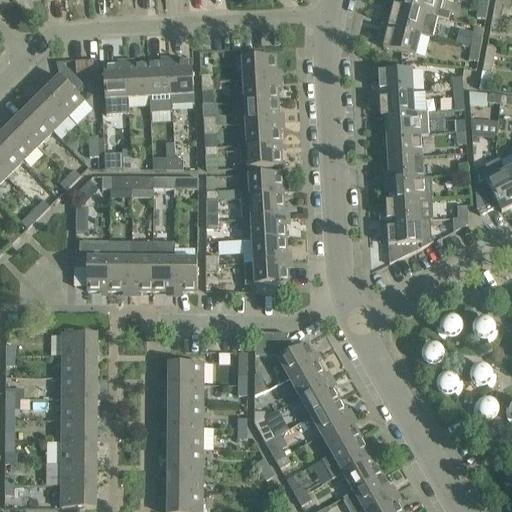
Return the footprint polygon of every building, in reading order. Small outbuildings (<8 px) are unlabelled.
[(440,11),(442,0),(400,0),(398,8),(437,18),(437,19),(449,22),(451,14),(440,11)] [(480,0),(479,8),(488,9),(489,0),(480,0)] [(382,26),(420,36),(432,39),(437,19),(437,18),(398,8),(393,6),(391,18),(385,17),(382,26)] [(492,18),(501,20),(503,7),(494,6),(492,18)] [(485,21),(488,9),(479,8),(477,19),(485,21)] [(492,18),(490,30),(499,32),(501,20),(492,18)] [(420,36),(382,26),(380,36),(386,38),(383,50),(415,58),(420,36)] [(460,30),(456,45),(470,48),(473,34),(460,30)] [(480,51),(482,39),(473,37),(471,50),(480,51)] [(484,60),(493,62),(495,50),(487,48),(484,60)] [(480,51),(471,50),(469,62),(478,63),(480,51)] [(275,58),(242,60),(243,82),(276,81),(275,58)] [(479,90),(488,91),(493,62),(484,60),(479,90)] [(192,63),(169,64),(171,97),(172,107),(194,106),(192,63)] [(169,64),(147,65),(149,99),(150,115),(172,113),(172,107),(171,97),(169,64)] [(147,65),(126,67),(127,100),(149,99),(147,65)] [(126,67),(103,68),(106,117),(128,116),(127,100),(126,67)] [(379,86),(373,86),(373,96),(413,94),(411,72),(378,74),(379,86)] [(213,76),(201,76),(201,85),(213,84),(213,83),(213,76)] [(60,79),(44,94),(68,119),(84,103),(60,79)] [(463,91),(462,79),(453,80),(454,91),(463,91)] [(276,81),(243,82),(245,104),(278,102),(276,81)] [(213,84),(201,85),(202,93),(214,92),(213,84)] [(463,91),(454,91),(455,103),(463,103),(463,91)] [(44,94),(29,110),(53,134),(68,119),(44,94)] [(413,94),(373,96),(374,106),(380,106),(380,118),(385,118),(385,117),(414,115),(413,94)] [(488,96),(469,94),(470,108),(487,110),(488,105),(500,106),(501,98),(488,96)] [(511,98),(501,98),(500,106),(511,107),(511,98)] [(278,102),(245,104),(246,126),(279,124),(278,102)] [(29,110),(13,125),(38,149),(53,134),(29,110)] [(386,128),(380,129),(381,139),(420,137),(429,136),(428,114),(427,114),(419,114),(414,115),(385,117),(385,118),(386,128)] [(215,119),(203,119),(204,128),(216,127),(215,119)] [(465,134),(465,122),(456,123),(457,134),(465,134)] [(279,124),(246,126),(247,147),(280,145),(279,124)] [(13,125),(0,137),(0,141),(22,164),(38,149),(13,125)] [(216,127),(204,128),(204,136),(216,135),(216,127)] [(465,134),(457,134),(458,147),(466,146),(465,134)] [(420,137),(381,139),(381,149),(387,149),(388,160),(421,158),(420,137)] [(88,139),(89,149),(98,149),(98,139),(88,139)] [(0,141),(0,172),(7,179),(22,164),(0,141)] [(174,144),(166,145),(166,160),(166,172),(175,172),(175,160),(174,144)] [(280,145),(247,147),(248,170),(281,168),(280,145)] [(98,149),(89,149),(89,159),(98,159),(98,149)] [(217,149),(205,149),(206,158),(218,157),(217,149)] [(123,160),(123,172),(131,172),(131,160),(131,152),(123,152),(123,155),(123,160)] [(389,171),(383,172),(383,182),(422,180),(421,158),(388,160),(389,171)] [(131,160),(131,172),(140,172),(140,160),(131,160)] [(175,160),(175,172),(183,172),(183,160),(175,160)] [(501,214),(511,208),(511,186),(505,173),(499,161),(474,173),(476,210),(480,217),(498,208),(501,214)] [(459,166),(460,177),(468,177),(468,165),(459,166)] [(74,172),(67,179),(73,185),(81,178),(74,172)] [(282,175),(249,177),(250,200),(283,198),(282,175)] [(468,177),(460,177),(460,190),(469,189),(468,177)] [(66,193),(73,185),(67,179),(60,186),(66,193)] [(102,179),(102,191),(110,191),(110,179),(106,179),(102,179)] [(110,179),(110,191),(132,191),(132,179),(110,179)] [(154,179),(132,179),(132,191),(154,191),(154,179)] [(154,179),(154,191),(167,191),(175,191),(175,179),(167,179),(154,179)] [(175,179),(175,191),(176,191),(198,192),(198,180),(175,179)] [(422,180),(383,182),(384,192),(390,192),(390,203),(419,202),(432,201),(431,179),(422,180)] [(206,193),(206,202),(218,202),(218,193),(206,193)] [(250,200),(241,200),(242,222),(251,221),(284,219),(283,198),(250,200)] [(43,216),(50,209),(44,202),(36,209),(43,216)] [(386,215),(380,215),(381,226),(420,223),(420,222),(419,202),(390,203),(385,203),(386,215)] [(35,223),(43,216),(36,209),(29,217),(35,223)] [(466,209),(458,209),(458,221),(467,221),(466,209)] [(76,210),(76,234),(80,234),(86,234),(86,210),(76,210)] [(206,215),(206,223),(218,223),(218,215),(206,215)] [(251,221),(242,222),(243,243),(253,243),(286,241),(284,219),(251,221)] [(458,221),(453,222),(454,234),(467,227),(467,221),(458,221)] [(420,223),(381,226),(381,236),(387,235),(388,248),(390,248),(391,264),(388,265),(389,266),(421,251),(433,244),(431,239),(430,223),(430,222),(420,222),(420,223)] [(206,223),(206,231),(218,232),(218,223),(206,223)] [(12,246),(19,239),(13,233),(6,240),(12,246)] [(243,243),(242,243),(244,265),(254,264),(287,262),(286,241),(253,243),(243,243)] [(80,244),(79,260),(87,260),(87,288),(87,293),(109,293),(110,244),(80,244)] [(110,244),(109,293),(131,294),(132,244),(110,244)] [(132,244),(131,294),(153,294),(153,260),(153,244),(132,244)] [(153,260),(153,294),(174,294),(175,261),(175,244),(153,244),(153,260)] [(206,258),(206,266),(218,266),(218,258),(206,258)] [(175,261),(174,294),(197,294),(197,261),(175,261)] [(254,264),(244,265),(245,287),(256,287),(256,295),(281,295),(280,285),(288,285),(287,262),(254,264)] [(206,266),(205,275),(218,275),(218,266),(206,266)] [(441,335),(438,337),(438,338),(440,340),(442,342),(443,342),(446,344),(447,344),(451,344),(451,341),(453,341),(454,341),(455,340),(457,339),(458,338),(460,337),(460,336),(461,335),(461,334),(462,332),(462,330),(462,328),(462,327),(462,325),(461,324),(460,323),(459,321),(458,320),(456,319),(455,318),(452,318),(449,318),(447,319),(445,320),(443,321),(442,322),(441,324),(440,326),(440,327),(439,328),(439,330),(440,332),(440,333),(441,335)] [(472,330),(472,331),(472,332),(472,333),(473,334),(473,335),(473,336),(474,337),(474,338),(475,339),(476,340),(477,341),(478,341),(479,342),(480,342),(481,343),(482,343),(483,343),(484,343),(485,343),(486,343),(487,342),(488,345),(489,345),(490,344),(492,344),(493,343),(493,342),(494,341),(495,340),(496,339),(497,338),(497,337),(497,336),(498,335),(498,334),(495,333),(495,332),(495,331),(495,330),(495,329),(495,328),(495,327),(494,326),(494,325),(493,324),(492,323),(491,322),(490,322),(489,321),(488,321),(488,320),(487,320),(486,320),(485,320),(484,320),(483,320),(482,320),(481,320),(480,321),(479,321),(478,322),(477,322),(476,323),(475,324),(474,325),(473,326),(473,327),(473,328),(472,329),(472,330)] [(255,335),(255,358),(276,358),(278,361),(289,380),(318,364),(307,345),(294,352),(286,342),(289,335),(255,335)] [(63,336),(63,358),(97,359),(97,336),(63,336)] [(421,356),(421,357),(421,358),(422,359),(422,360),(422,361),(422,362),(423,363),(423,364),(424,364),(425,365),(425,366),(426,366),(427,367),(428,367),(428,368),(429,368),(430,369),(431,369),(432,369),(432,372),(433,372),(434,372),(436,371),(437,371),(438,371),(439,370),(440,370),(441,369),(442,368),(443,367),(444,367),(445,366),(445,365),(443,363),(443,362),(444,361),(444,360),(445,359),(445,357),(445,356),(444,355),(444,354),(444,353),(444,352),(443,352),(443,351),(442,350),(441,349),(441,348),(440,348),(439,347),(438,347),(437,346),(436,346),(435,346),(434,346),(433,346),(432,346),(431,346),(430,346),(429,346),(428,347),(427,347),(426,348),(425,349),(424,350),(423,351),(423,352),(422,353),(422,354),(422,355),(421,356)] [(6,348),(6,358),(15,358),(15,348),(6,348)] [(238,377),(247,377),(247,354),(238,354),(238,377)] [(6,358),(6,368),(15,368),(15,358),(6,358)] [(63,380),(97,380),(97,359),(63,358),(63,380)] [(318,364),(289,380),(300,400),(329,383),(318,364)] [(169,365),(169,387),(203,387),(203,365),(169,365)] [(486,389),(488,392),(490,390),(491,389),(493,387),(494,386),(495,384),(496,383),(496,380),(496,379),(493,379),(493,377),(493,376),(492,374),(491,373),(490,371),(489,370),(487,368),(485,367),(481,367),(479,367),(478,367),(477,368),(474,369),(472,371),(471,373),(470,374),(470,376),(470,377),(470,379),(470,380),(470,382),(471,384),(472,385),(473,386),(474,388),(476,389),(478,389),(479,390),(481,390),(483,390),(485,389),(486,389)] [(458,381),(458,380),(456,378),(454,376),(452,376),(450,375),(448,375),(446,375),(444,375),(442,376),(441,377),(439,379),(438,380),(437,382),(436,384),(436,386),(436,388),(437,389),(437,390),(438,392),(440,394),(442,396),(443,397),(445,397),(447,398),(448,398),(450,398),(452,397),(454,396),(455,395),(457,393),(458,393),(461,394),(462,392),(463,390),(463,388),(463,386),(463,383),(462,382),(461,379),(458,381)] [(238,377),(238,388),(247,388),(247,377),(238,377)] [(254,377),(254,389),(254,398),(267,392),(264,385),(261,377),(254,377)] [(63,380),(63,402),(97,402),(97,380),(63,380)] [(329,383),(300,400),(311,418),(339,402),(329,383)] [(169,387),(169,409),(203,409),(203,387),(169,387)] [(238,398),(247,398),(247,388),(238,388),(238,398)] [(6,391),(6,401),(15,401),(15,391),(6,391)] [(15,401),(6,401),(6,411),(15,411),(15,401)] [(473,411),(472,412),(473,413),(473,415),(473,416),(473,417),(474,417),(476,416),(477,417),(477,418),(478,419),(478,420),(479,421),(480,421),(482,423),(483,423),(484,423),(485,424),(486,424),(487,424),(488,424),(489,424),(490,424),(491,423),(492,423),(493,422),(494,422),(495,421),(496,420),(497,419),(497,418),(498,417),(498,416),(498,415),(499,414),(499,413),(499,412),(499,411),(499,410),(498,409),(498,408),(498,407),(497,406),(496,405),(495,404),(494,403),(493,402),(492,402),(491,401),(490,401),(489,401),(488,401),(487,401),(486,401),(485,401),(484,401),(483,402),(482,402),(481,402),(480,403),(479,404),(477,403),(476,403),(475,404),(474,405),(474,406),(473,408),(473,409),(473,410),(473,411)] [(63,423),(97,423),(97,402),(63,402),(63,423)] [(339,402),(311,418),(321,437),(350,421),(339,402)] [(169,409),(169,430),(203,430),(203,409),(169,409)] [(254,413),(254,425),(265,420),(265,413),(254,413)] [(265,420),(254,425),(265,444),(275,438),(265,420)] [(247,431),(247,421),(238,421),(238,431),(247,431)] [(350,421),(321,437),(332,456),(361,440),(350,421)] [(63,423),(62,445),(96,445),(97,423),(63,423)] [(169,430),(168,452),(203,452),(213,452),(213,431),(203,430),(169,430)] [(247,431),(238,431),(238,441),(247,441),(247,431)] [(5,434),(5,444),(14,444),(14,434),(5,434)] [(275,438),(265,444),(276,463),(286,457),(282,450),(287,447),(280,435),(275,438)] [(332,456),(321,462),(332,481),(343,475),(372,459),(361,440),(332,456)] [(14,444),(5,444),(5,454),(14,454),(14,444)] [(62,466),(96,467),(96,445),(62,445),(62,466)] [(168,452),(168,473),(203,474),(203,452),(168,452)] [(286,457),(276,463),(280,471),(290,465),(286,457)] [(372,459),(343,475),(354,494),(382,478),(372,459)] [(261,474),(269,470),(264,461),(256,465),(261,474)] [(62,466),(62,488),(96,488),(96,467),(62,466)] [(266,483),(274,478),(269,470),(261,474),(266,483)] [(168,473),(168,495),(202,495),(203,474),(168,473)] [(14,477),(5,477),(5,488),(14,488),(14,477)] [(354,494),(343,500),(350,511),(365,511),(393,496),(382,478),(354,494)] [(14,498),(14,488),(5,488),(5,498),(14,498)] [(62,488),(62,510),(96,511),(96,488),(62,488)] [(303,488),(293,494),(297,501),(308,495),(303,488)] [(168,495),(168,511),(202,511),(202,495),(168,495)] [(308,495),(297,501),(301,509),(312,503),(308,495)] [(401,511),(393,496),(365,511),(401,511)]
